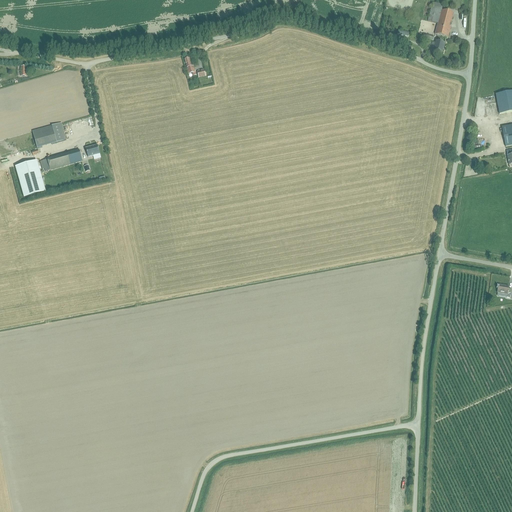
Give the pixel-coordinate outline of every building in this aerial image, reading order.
[(432,0),(427,19),(437,21),(441,2),(432,0)] [(450,27),(453,14),(441,11),(435,35),(448,38),(451,27),(450,27)] [(445,44),(436,42),(434,51),(443,53),(445,44)] [(188,68),(187,68),(189,75),(193,74),(193,76),(197,75),(196,72),(195,72),(194,67),(192,67),(190,58),(185,59),(186,64),(187,64),(188,68)] [(511,91),(496,95),(499,114),(511,112),(511,91)] [(66,140),(62,125),(33,133),(37,149),(66,140)] [(511,146),(511,125),(502,128),(506,147),(511,146)] [(100,155),(98,149),(97,146),(86,149),(88,158),(100,155)] [(83,162),(79,150),(47,159),(47,160),(42,161),(46,172),(83,162)] [(40,173),(37,162),(16,168),(24,197),(46,191),(40,173)] [(497,293),(497,296),(506,298),(510,298),(511,291),(508,291),(509,287),(504,286),(499,285),(497,293)]
